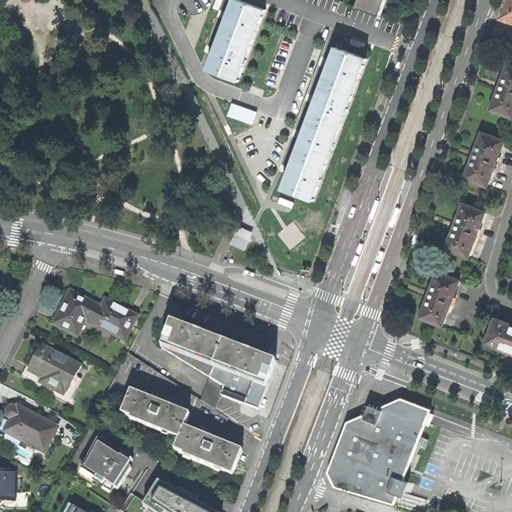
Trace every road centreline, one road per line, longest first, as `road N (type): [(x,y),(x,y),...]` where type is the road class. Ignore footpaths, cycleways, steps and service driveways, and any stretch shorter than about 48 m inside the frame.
road 1 (secondary): [(438,0),(320,322)]
road 2 (secondary): [(358,341),(475,20)]
road 3 (secondary): [(320,322),(147,258),(62,236)]
road 4 (secondary): [(320,322),(247,511)]
road 5 (tertiary): [(511,403),(358,341)]
road 6 (secondary): [(301,485),(358,341)]
road 7 (residential): [(62,236),(0,354)]
